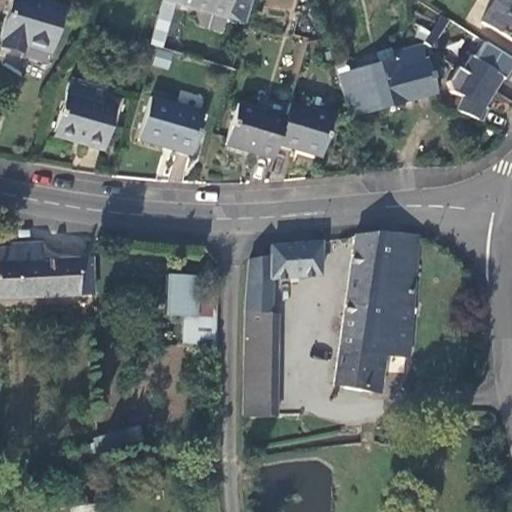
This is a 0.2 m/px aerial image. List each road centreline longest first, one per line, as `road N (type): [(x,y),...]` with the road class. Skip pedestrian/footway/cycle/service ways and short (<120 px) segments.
road 1 (residential): [(231,217),(236,511)]
road 2 (residential): [(231,217),(412,204),(511,212)]
road 3 (residential): [(0,191),(149,214),(231,217)]
road 4 (residential): [(511,216),(500,287),(511,396)]
